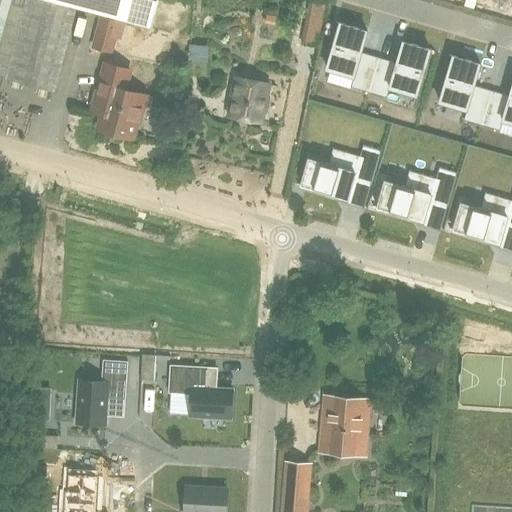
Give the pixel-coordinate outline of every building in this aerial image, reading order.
[(160,0),(26,0),(5,78),(54,92),(76,9),(100,15),(126,22),(152,29),(160,0)] [(311,43),(321,2),(314,0),(313,0),(304,41),(311,43)] [(126,22),(100,15),(91,48),(113,54),(117,38),(121,39),(126,22)] [(277,17),(266,15),(264,24),(275,26),(277,17)] [(379,56),(361,51),(367,30),(340,22),(327,68),(354,76),(351,85),(369,91),(379,56)] [(379,56),(369,91),(387,96),(390,87),(416,94),(430,48),(403,41),(397,61),(379,56)] [(188,43),(188,61),(207,61),(207,43),(188,43)] [(482,124),(492,89),(474,84),(480,63),(453,55),(440,101),(466,109),(464,118),(482,124)] [(133,137),(138,117),(140,117),(146,96),(124,90),(130,69),(106,62),(94,105),(104,108),(99,128),(133,137)] [(238,78),(231,115),(261,121),(263,111),(267,108),(268,100),(266,96),(268,84),(238,78)] [(492,89),(482,124),(500,129),(502,120),(511,122),(511,87),(510,94),(492,89)] [(324,141),(317,157),(326,161),(333,145),(324,141)] [(309,158),(301,185),(325,192),(347,199),(353,180),(371,185),(381,151),(363,145),(360,156),(360,157),(355,172),(329,164),(328,164),(309,158)] [(385,181),(377,207),(401,214),(423,221),(429,202),(447,207),(457,173),(439,168),(436,178),(436,179),(431,194),(405,187),(404,186),(385,181)] [(461,203),(453,230),(477,237),(499,243),(505,224),(511,226),(511,200),(511,202),(507,216),(481,209),(480,209),(461,203)] [(70,230),(57,277),(84,284),(82,293),(101,298),(108,272),(89,267),(92,255),(97,237),(70,230)] [(120,275),(113,301),(132,306),(135,297),(162,304),(174,258),(147,251),(142,268),(139,280),(120,275)] [(186,293),(179,319),(198,324),(201,315),(228,322),(240,276),(213,269),(208,286),(205,298),(186,293)] [(0,379),(9,381),(10,346),(0,345),(0,379)] [(156,355),(143,354),(142,379),(155,379),(156,355)] [(107,424),(107,415),(108,396),(125,397),(127,360),(103,359),(102,381),(79,380),(77,423),(107,424)] [(170,365),(168,392),(171,393),(170,413),(190,414),(189,416),(231,419),(233,389),(217,388),(205,387),(207,367),(170,365)] [(32,399),(51,400),(51,388),(33,387),(32,399)] [(320,451),(365,454),(369,400),(325,396),(320,451)] [(34,435),(33,447),(57,449),(58,436),(34,435)] [(306,511),(310,463),(286,461),(282,511),(306,511)] [(67,491),(65,491),(63,511),(95,511),(98,475),(69,474),(67,491)] [(365,511),(400,511),(400,503),(373,505),(372,482),(364,483),(365,511)] [(225,511),(227,488),(187,486),(185,511),(225,511)]
